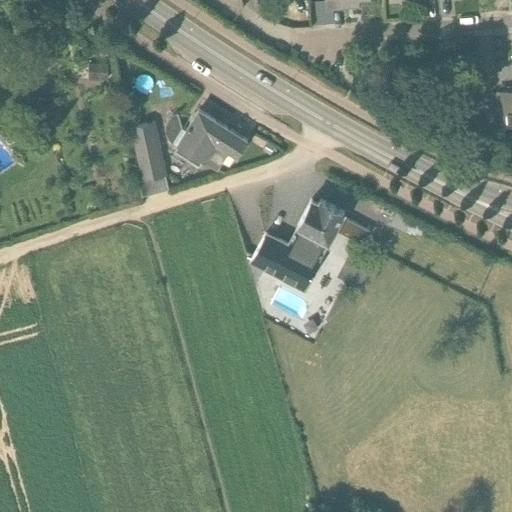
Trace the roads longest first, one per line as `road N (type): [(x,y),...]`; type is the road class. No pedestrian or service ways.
road 1 (primary): [(331,126),(132,0)]
road 2 (residential): [(331,126),(301,161),(142,210)]
road 3 (residential): [(511,22),(307,38)]
road 4 (primary): [(466,197),(331,126)]
road 5 (track): [(142,210),(0,257)]
